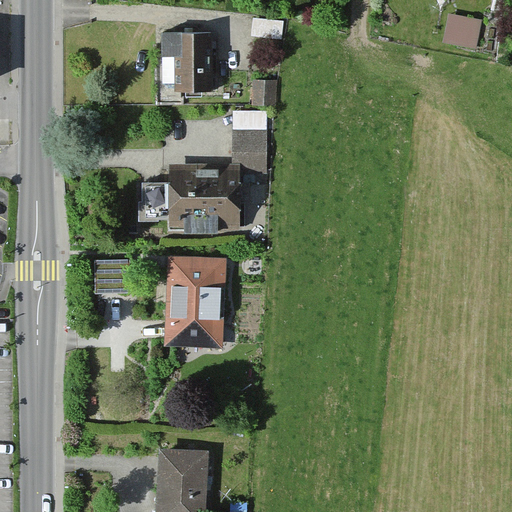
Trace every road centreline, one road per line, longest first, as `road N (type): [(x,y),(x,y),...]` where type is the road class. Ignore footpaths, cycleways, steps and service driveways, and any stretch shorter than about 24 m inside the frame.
road 1 (secondary): [(37,511),(37,7)]
road 2 (residential): [(37,7),(162,12),(234,28)]
